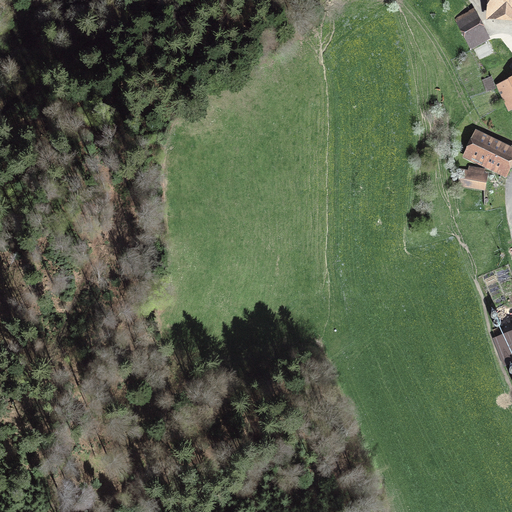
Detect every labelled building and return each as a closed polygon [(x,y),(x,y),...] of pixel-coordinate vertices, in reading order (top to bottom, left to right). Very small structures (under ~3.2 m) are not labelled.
[(511,0),(486,0),(485,18),(511,20),(511,0)] [(474,7),(454,18),(471,49),(491,38),(474,7)] [(484,75),(487,73),(473,49),(470,51),(484,75)] [(511,75),(495,84),(508,110),(511,108),(511,75)] [(496,88),(492,76),(482,79),(486,91),(496,88)] [(511,164),(511,145),(475,128),(462,156),(506,177),(511,164)] [(485,168),(461,164),(458,186),(485,190),(488,173),(484,172),(485,168)] [(511,329),(492,337),(504,366),(511,362),(511,329)]
